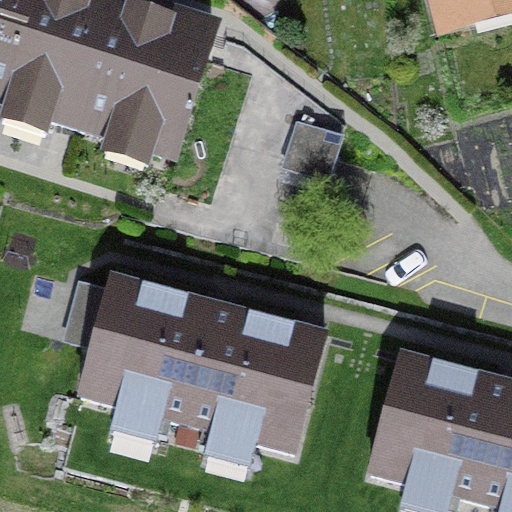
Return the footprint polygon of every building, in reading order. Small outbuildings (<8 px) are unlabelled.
[(0,0),(0,91),(24,0),(0,0)] [(218,26),(123,0),(24,0),(0,91),(0,118),(179,168),(218,26)] [(511,0),(428,0),(441,46),(511,27),(511,0)] [(114,277),(81,399),(299,461),(328,335),(114,277)] [(511,392),(409,369),(372,475),(511,511),(511,392)]
